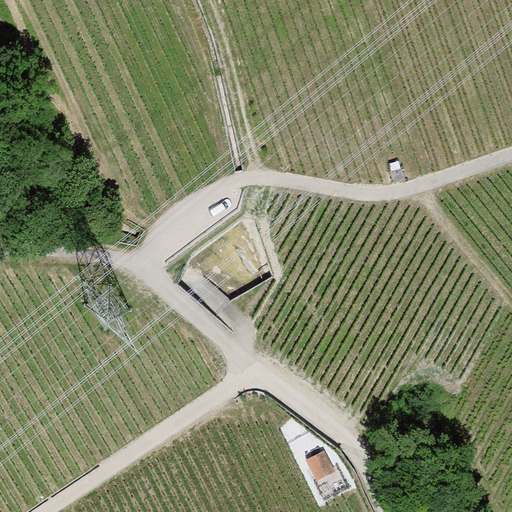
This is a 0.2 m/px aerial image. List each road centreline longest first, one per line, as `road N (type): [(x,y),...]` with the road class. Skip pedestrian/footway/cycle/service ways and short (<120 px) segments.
road 1 (track): [(262,369),(144,264),(198,201),(246,180),(386,195),(511,157)]
road 2 (track): [(262,369),(46,511)]
road 3 (track): [(385,511),(359,452),(262,369)]
road 4 (track): [(511,296),(415,188)]
road 5 (track): [(219,397),(230,412),(286,424),(313,481)]
